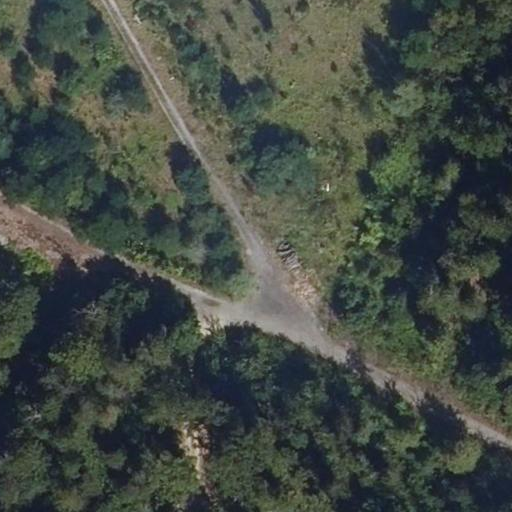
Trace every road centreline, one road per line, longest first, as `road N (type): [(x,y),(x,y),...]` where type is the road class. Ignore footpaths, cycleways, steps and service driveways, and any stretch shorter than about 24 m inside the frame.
road 1 (track): [(113,0),(314,349),(511,437)]
road 2 (track): [(314,349),(0,200)]
